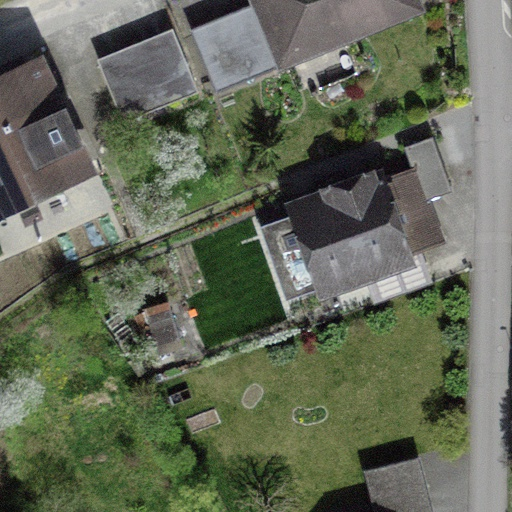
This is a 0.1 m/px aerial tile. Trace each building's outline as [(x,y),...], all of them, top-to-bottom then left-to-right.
[(423,0),(253,0),(285,81),(433,23),(423,0)] [(255,19),(197,42),(220,99),(278,77),(255,19)] [(179,39),(102,68),(127,135),(204,106),(179,39)] [(51,66),(0,88),(0,226),(102,182),(51,66)] [(414,163),(294,211),(333,309),(453,261),(414,163)] [(417,455),(366,470),(378,511),(424,511),(433,509),(417,455)]
